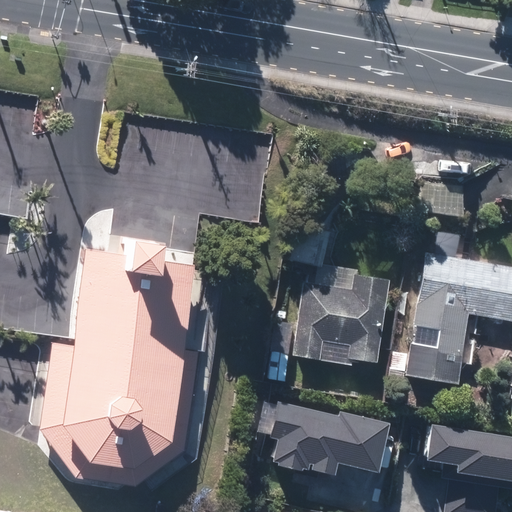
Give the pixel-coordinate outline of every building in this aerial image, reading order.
[(320,265),(321,260),(328,261),(333,231),(326,230),(294,225),(288,260),(320,265)] [(169,444),(189,265),(88,246),(58,431),(88,471),(130,474),(169,444)] [(511,314),(511,265),(424,252),(405,371),(454,379),(466,308),(511,316),(511,314)] [(354,290),(297,288),(297,300),(261,299),(260,324),(296,326),(295,353),(320,354),(320,340),(346,341),(345,356),(380,357),(384,254),(355,253),(354,290)] [(335,412),(273,398),(265,432),(273,434),(269,455),(331,469),(333,457),(374,466),(384,421),(336,410),(335,412)] [(511,400),(504,400),(503,419),(511,419),(511,400)] [(511,434),(427,421),(421,455),(451,459),(442,511),(493,511),(498,482),(511,484),(511,434)]
